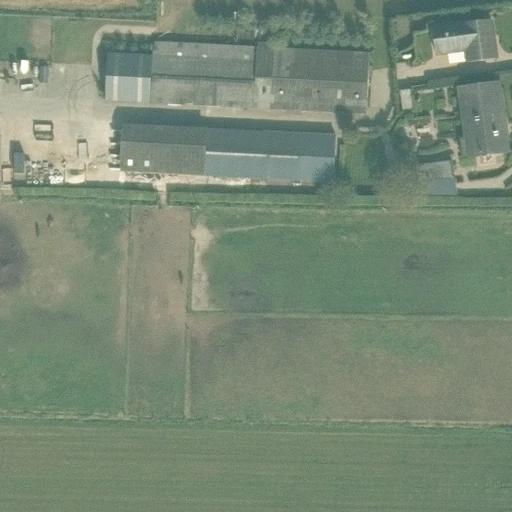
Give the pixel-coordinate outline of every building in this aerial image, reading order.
[(465,65),(497,61),(493,21),(431,28),(434,56),(464,53),(465,65)] [(374,119),(378,56),(161,44),(160,58),(114,56),(111,106),(160,109),(162,79),(187,81),(186,95),(194,96),(195,84),(205,85),(204,109),(374,119)] [(54,76),(54,67),(25,67),(25,76),(54,76)] [(468,164),(511,157),(501,84),(457,90),(468,164)] [(409,115),(419,115),(418,94),(408,94),(409,115)] [(342,139),(127,128),(125,168),(323,178),(323,176),(340,177),(342,139)]
